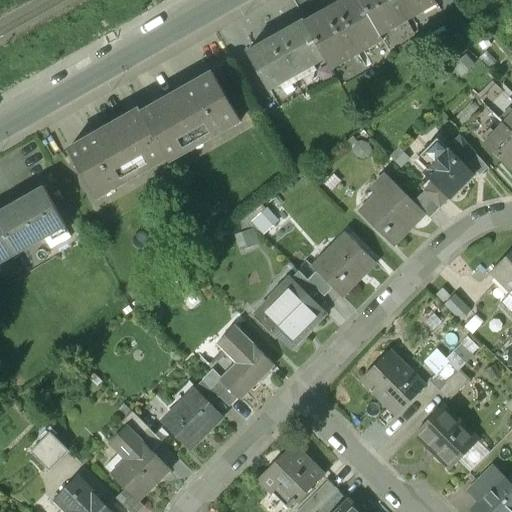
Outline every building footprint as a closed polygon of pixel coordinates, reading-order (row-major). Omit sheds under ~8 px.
[(365,0),(344,0),(309,20),(329,54),(335,65),(385,36),(383,32),(365,0)] [(438,0),(365,0),(383,32),(439,1),(438,0)] [(308,18),(252,49),(265,72),(273,86),(329,54),(309,20),(308,18)] [(217,70),(145,110),(171,157),(172,159),(244,119),(217,70)] [(143,107),(72,147),(100,197),(171,157),(145,110),(143,107)] [(511,125),(507,120),(488,140),(511,161),(511,125)] [(465,132),(452,145),(466,159),(479,148),(465,132)] [(452,145),(441,135),(421,155),(432,166),(429,170),(437,178),(453,195),(477,170),(466,159),(452,145)] [(429,210),(390,171),(376,185),(383,192),(366,210),(398,241),(429,210)] [(453,195),(437,178),(427,188),(444,204),(453,195)] [(47,185),(0,211),(0,213),(22,253),(69,226),(47,185)] [(0,213),(0,265),(22,253),(0,213)] [(380,260),(351,231),(337,245),(340,248),(320,268),(346,294),(380,260)] [(511,253),(499,267),(511,279),(511,253)] [(299,281),(280,301),(275,297),(262,310),(293,341),(312,322),(315,325),(329,311),(299,281)] [(468,314),(478,303),(462,288),(451,299),(468,314)] [(258,343),(239,324),(222,341),(241,360),(225,376),(243,394),(245,395),(278,361),(259,342),(258,343)] [(405,359),(400,365),(388,353),(367,375),(394,403),(406,391),(412,398),(428,382),(405,359)] [(453,357),(434,376),(443,385),(463,366),(453,357)] [(463,366),(443,385),(453,395),(472,376),(463,366)] [(243,394),(225,376),(216,384),(235,402),(243,394)] [(204,389),(191,403),(190,401),(171,420),(197,445),(228,412),(204,389)] [(481,436),(447,402),(420,428),(455,463),(481,436)] [(156,425),(139,408),(129,418),(133,422),(146,435),(156,425)] [(146,435),(133,422),(117,439),(134,455),(120,469),(145,495),(168,472),(163,467),(171,460),(146,435)] [(74,445),(55,427),(36,445),(54,464),(74,445)] [(298,443),(264,477),(292,505),(326,471),(298,443)] [(497,462),(481,478),(492,488),(507,473),(497,462)] [(97,487),(82,472),(58,495),(73,511),(71,511),(123,511),(98,486),(97,487)] [(511,511),(511,477),(507,473),(492,488),(483,497),(476,505),(483,511),(511,511)] [(333,478),(300,511),(317,511),(342,487),(333,478)] [(481,478),(473,486),(483,497),(492,488),(481,478)] [(369,511),(352,494),(334,511),(369,511)]
